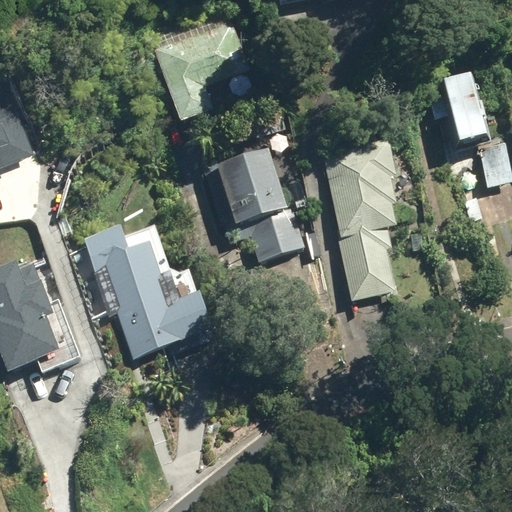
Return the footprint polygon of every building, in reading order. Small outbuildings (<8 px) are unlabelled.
[(263,0),(265,11),(318,0),(263,0)] [(172,134),(205,124),(197,99),(246,85),(223,12),(143,36),(172,134)] [(467,88),(439,91),(446,163),(477,160),(480,192),(510,189),(505,140),(473,143),(467,88)] [(384,143),(318,157),(349,309),(392,300),(383,255),(389,254),(385,234),(392,232),(388,212),(393,211),(387,184),(392,183),(384,143)] [(254,271),(302,255),(283,196),(273,199),(260,160),(203,179),(227,252),(245,246),(254,271)] [(111,240),(81,250),(106,323),(115,320),(131,368),(203,343),(191,307),(172,314),(163,285),(153,289),(141,256),(119,264),(111,240)] [(0,293),(0,386),(12,411),(41,397),(32,378),(71,360),(52,320),(67,314),(52,283),(5,305),(0,293)]
